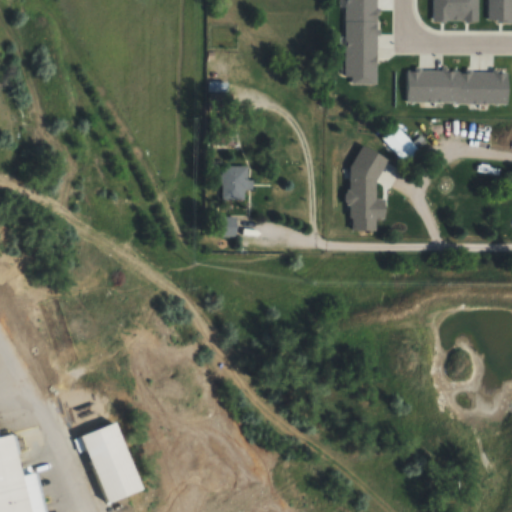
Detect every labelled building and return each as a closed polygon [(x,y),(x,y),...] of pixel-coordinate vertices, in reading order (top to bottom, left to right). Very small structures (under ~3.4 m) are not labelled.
[(226,81),(206,81),(206,104),(226,104),(226,81)] [(380,166),(379,145),(365,146),(366,167),(380,166)] [(246,165),(220,165),(220,204),(246,204),(246,165)] [(102,502),(75,437),(109,423),(136,487),(102,502)] [(25,511),(6,434),(0,435),(0,511),(25,511)] [(34,511),(33,505),(56,500),(58,511),(34,511)]
